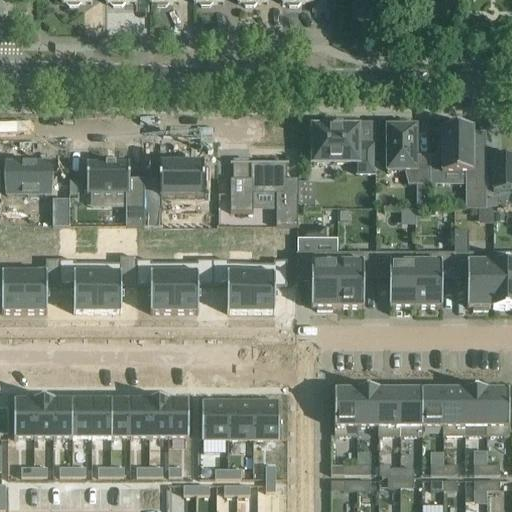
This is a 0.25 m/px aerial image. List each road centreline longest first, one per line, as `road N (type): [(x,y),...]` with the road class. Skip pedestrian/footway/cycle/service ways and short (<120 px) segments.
road 1 (tertiary): [(123,80),(511,81)]
road 2 (residential): [(307,352),(0,356)]
road 3 (residential): [(307,352),(307,336),(511,337)]
road 4 (residential): [(305,511),(307,352)]
road 5 (tertiary): [(0,90),(123,80)]
